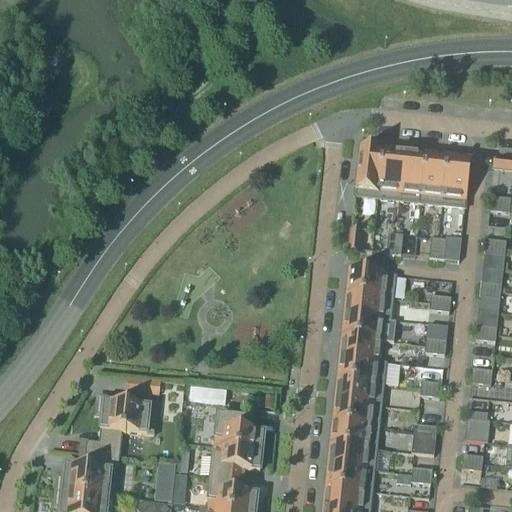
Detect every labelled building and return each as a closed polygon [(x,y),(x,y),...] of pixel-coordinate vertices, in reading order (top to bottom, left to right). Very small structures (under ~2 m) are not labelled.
[(354,201),(377,203),(382,156),(359,154),(354,201)] [(377,203),(398,206),(403,159),(382,156),(377,203)] [(398,206),(420,208),(425,161),(403,159),(398,206)] [(420,208),(441,210),(446,163),(425,161),(420,208)] [(446,163),(441,210),(464,213),(469,166),(446,163)] [(511,166),(494,164),(493,173),(511,174),(511,166)] [(489,201),(489,208),(509,211),(510,203),(489,201)] [(509,211),(489,208),(488,216),(508,218),(509,211)] [(350,234),(348,254),(356,255),(359,235),(350,234)] [(385,259),(392,259),(394,239),(387,238),(385,259)] [(394,239),(392,259),(400,260),(402,240),(394,239)] [(428,263),(435,264),(437,244),(430,243),(428,263)] [(437,244),(435,264),(443,265),(445,244),(437,244)] [(485,244),(484,251),(504,254),(505,246),(485,244)] [(504,254),(484,251),(483,259),(504,261),(504,254)] [(348,276),(345,299),(392,304),(395,281),(348,276)] [(480,287),(479,294),(500,296),(500,289),(480,287)] [(500,296),(479,294),(479,302),(499,304),(500,296)] [(345,299),(343,320),(390,326),(392,304),(345,299)] [(430,300),(429,308),(449,310),(450,303),(430,300)] [(449,310),(429,308),(428,315),(448,317),(449,310)] [(343,320),(341,342),(381,346),(383,325),(390,326),(343,320)] [(476,330),(475,337),(495,340),(496,332),(476,330)] [(495,340),(475,337),(474,345),(494,347),(495,340)] [(341,342),(338,363),(385,368),(386,367),(379,366),(381,346),(341,342)] [(425,343),(424,351),(445,353),(445,345),(425,343)] [(445,353),(424,351),(424,358),(444,360),(445,353)] [(338,363),(336,384),(383,390),(385,368),(338,363)] [(388,367),(387,386),(398,387),(400,367),(388,367)] [(471,373),(470,381),(490,383),(491,376),(471,373)] [(490,383),(470,381),(469,388),(490,390),(490,383)] [(126,395),(157,399),(159,386),(128,383),(126,395)] [(336,384),(334,406),(381,411),(383,390),(336,384)] [(420,386),(420,394),(440,396),(441,388),(420,386)] [(191,389),(190,401),(226,405),(227,393),(191,389)] [(440,396),(420,394),(419,401),(439,403),(440,396)] [(264,399),(263,412),(272,413),(273,400),(264,399)] [(85,446),(83,460),(118,464),(121,437),(125,438),(125,437),(153,440),(155,413),(117,408),(117,403),(97,401),(95,420),(100,420),(98,447),(85,446)] [(334,406),(331,428),(378,433),(381,411),(334,406)] [(466,416),(466,424),(486,426),(487,419),(466,416)] [(217,419),(213,451),(261,456),(263,437),(244,435),(246,422),(217,419)] [(486,426),(466,424),(463,445),(483,447),(487,448),(489,426),(486,426)] [(331,428),(329,449),(376,454),(378,433),(331,428)] [(416,430),(415,437),(435,439),(436,432),(416,430)] [(435,439),(415,437),(413,437),(410,458),(413,459),(433,461),(435,439)] [(329,449),(327,471),(374,476),(376,454),(329,449)] [(213,451),(210,482),(239,485),(240,473),(259,475),(261,456),(213,451)] [(385,495),(390,454),(379,452),(374,494),(385,495)] [(462,459),(461,467),(481,469),(482,462),(462,459)] [(56,481),(55,495),(114,501),(118,464),(83,460),(82,472),(63,470),(62,482),(56,481)] [(481,469),(461,467),(460,474),(480,476),(481,469)] [(327,471),(324,492),(371,497),(374,476),(327,471)] [(411,473),(410,480),(431,482),(431,475),(411,473)] [(431,482),(410,480),(410,487),(430,489),(431,482)] [(205,511),(200,511),(199,511),(254,511),(256,499),(237,497),(239,485),(210,482),(206,511),(205,511)] [(324,492),(322,511),(369,511),(371,497),(324,492)] [(112,511),(114,501),(55,495),(53,511),(59,511),(58,511),(112,511)] [(172,509),(183,510),(183,503),(179,498),(173,498),(172,509)]
